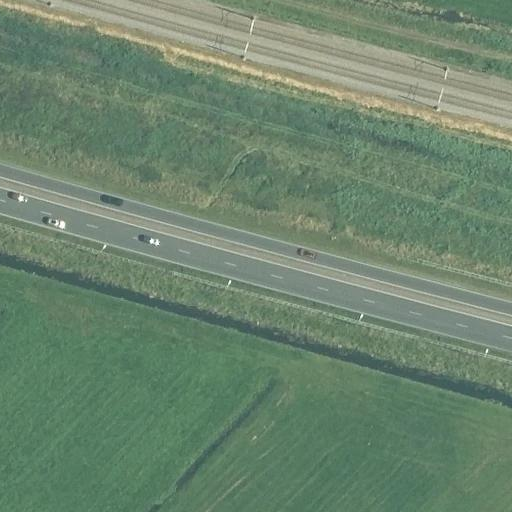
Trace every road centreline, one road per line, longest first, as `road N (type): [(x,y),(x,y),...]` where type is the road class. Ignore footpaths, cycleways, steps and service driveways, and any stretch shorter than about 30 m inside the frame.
road 1 (trunk): [(0,199),(511,337)]
road 2 (trunk): [(511,308),(0,170)]
